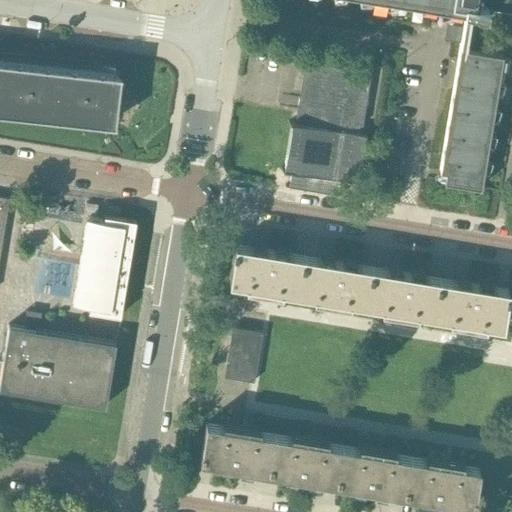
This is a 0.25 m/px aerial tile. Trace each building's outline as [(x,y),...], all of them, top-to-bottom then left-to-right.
[(475,50),(480,22),(481,15),(486,16),(488,9),(488,8),(479,7),(479,0),(390,0),(465,12),(463,26),(451,24),(448,40),(460,42),(440,170),(445,171),(444,181),(480,187),(502,54),(475,50)] [(511,13),(488,9),(486,16),(481,15),(480,22),(511,27),(511,13)] [(281,168),(280,169),(293,171),(290,186),(344,195),(347,180),(359,182),(360,181),(357,180),(364,136),(367,137),(367,135),(357,133),(358,124),(362,125),(371,68),(360,66),(361,65),(357,64),(357,66),(305,57),(304,59),(309,59),(302,99),(301,99),(299,107),(301,107),(300,114),(298,123),(288,121),(288,123),(291,124),(284,168),(281,168)] [(0,111),(109,123),(109,122),(114,74),(115,74),(115,72),(0,59),(0,111)] [(0,248),(8,198),(0,196),(0,248)] [(119,315),(134,219),(102,214),(101,219),(87,217),(74,302),(88,305),(87,310),(119,315)] [(228,281),(296,292),(303,254),(235,243),(228,281)] [(296,292),(365,304),(372,266),(303,254),(296,292)] [(365,304),(434,315),(440,277),(372,266),(365,304)] [(434,315),(466,320),(502,326),(509,288),(440,277),(434,315)] [(115,342),(99,339),(9,324),(0,376),(0,387),(105,404),(115,342)] [(261,331),(231,326),(223,376),(253,381),(261,331)] [(274,433),(240,427),(206,422),(199,459),(267,471),(274,433)] [(343,444),(312,439),(274,433),(267,471),(336,482),(343,444)] [(411,455),(377,450),(343,444),(336,482),(405,493),(411,455)] [(405,493),(473,505),(479,467),(411,455),(405,493)]
